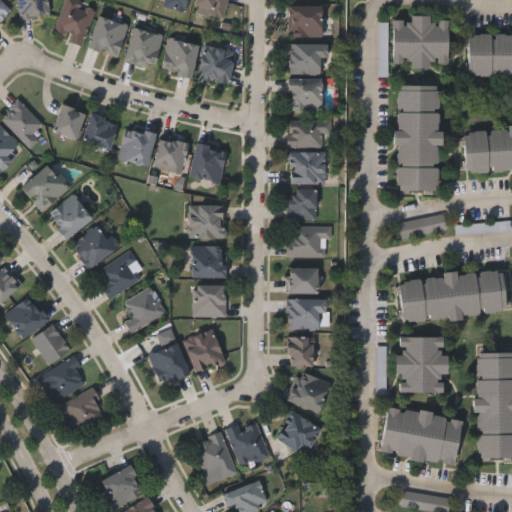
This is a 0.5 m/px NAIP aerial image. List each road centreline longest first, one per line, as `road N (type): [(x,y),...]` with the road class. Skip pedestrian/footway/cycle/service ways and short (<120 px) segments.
road 1 (residential): [(150,430),(258,388),(252,0)]
road 2 (residential): [(0,215),(102,345),(192,511)]
road 3 (residential): [(0,81),(26,58),(176,112),(257,125)]
road 4 (tertiary): [(79,511),(0,367)]
